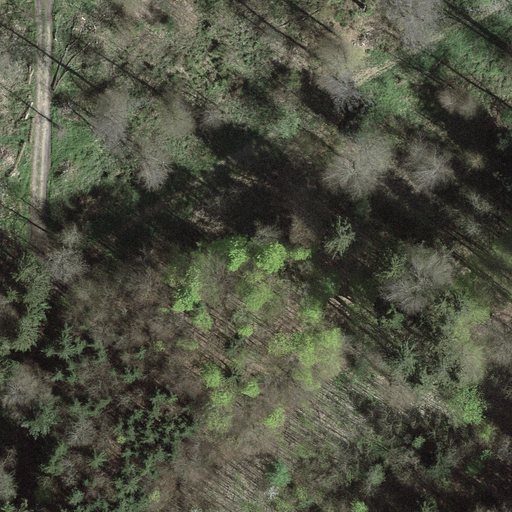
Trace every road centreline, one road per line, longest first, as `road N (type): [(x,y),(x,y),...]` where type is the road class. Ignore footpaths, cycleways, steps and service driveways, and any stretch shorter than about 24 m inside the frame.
road 1 (track): [(503,3),(177,194),(46,293)]
road 2 (track): [(46,293),(44,0)]
road 3 (track): [(32,511),(46,293)]
